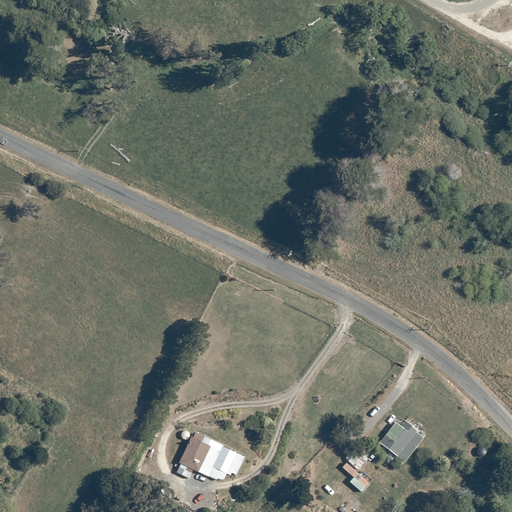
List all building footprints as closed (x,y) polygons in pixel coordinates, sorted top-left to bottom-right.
[(422,437),(401,421),(398,426),(393,422),(377,443),(403,462),(422,437)] [(242,456),(192,432),(177,463),(179,464),(175,473),(188,479),(192,470),(220,483),(225,472),(233,476),(242,456)] [(369,457),(357,445),(344,459),(356,470),(369,457)] [(367,482),(344,462),(340,467),(351,477),(347,482),(359,492),(367,482)] [(381,473),(373,466),(366,474),(374,481),(381,473)]
